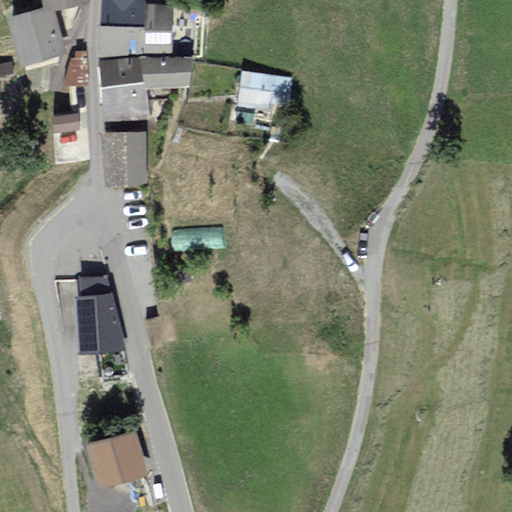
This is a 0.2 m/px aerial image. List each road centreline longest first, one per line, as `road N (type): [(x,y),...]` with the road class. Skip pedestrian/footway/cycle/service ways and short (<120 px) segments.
road 1 (unclassified): [(449,0),(430,121),(376,248),(362,396),(328,511)]
road 2 (track): [(94,216),(40,255),(75,511)]
road 3 (tertiary): [(94,216),(119,269),(182,511)]
road 4 (residential): [(96,0),(94,216)]
